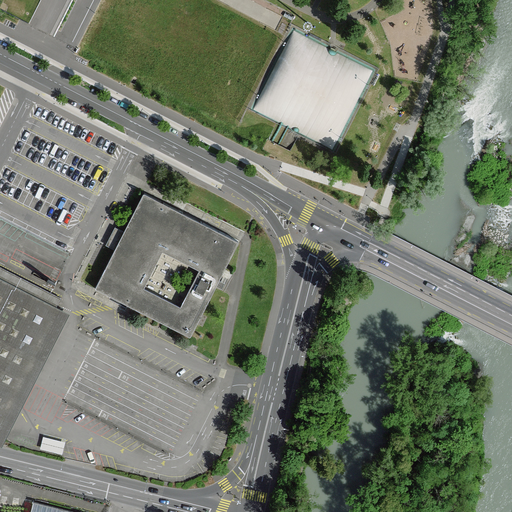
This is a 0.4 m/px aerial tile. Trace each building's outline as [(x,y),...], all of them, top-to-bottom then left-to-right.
[(116,249),(96,288),(191,337),(239,242),(191,218),(144,193),(125,231),(116,249)] [(116,249),(125,231),(115,226),(106,244),(116,249)] [(0,444),(3,446),(70,313),(0,275),(0,444)] [(64,452),(67,440),(45,435),(42,447),(64,452)] [(85,511),(36,500),(33,511),(85,511)]
